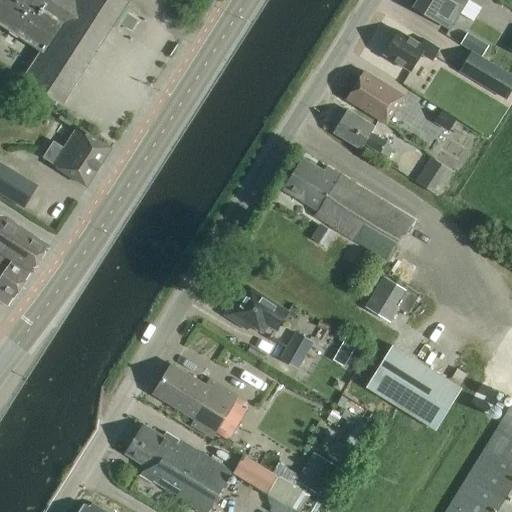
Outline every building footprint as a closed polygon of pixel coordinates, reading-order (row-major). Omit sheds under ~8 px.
[(0,0),(0,25),(42,52),(24,79),(61,103),(114,20),(121,25),(128,14),(121,10),(126,2),(122,0),(0,0)] [(416,0),(412,7),(436,21),(449,28),(466,0),(416,0)] [(457,23),(465,32),(479,20),(470,11),(457,23)] [(421,43),(399,29),(383,54),(411,71),(422,54),(433,61),(441,48),(424,37),(421,43)] [(483,59),(491,47),(468,33),(461,45),(483,59)] [(506,98),(511,87),(511,76),(472,54),(461,73),(506,98)] [(386,125),(396,109),(404,97),(364,72),(346,100),(386,125)] [(380,153),(388,141),(371,132),(375,125),(348,109),(333,133),(361,150),(365,144),(380,153)] [(435,122),(449,131),(456,120),(441,112),(435,122)] [(111,149),(77,127),(64,147),(54,141),(44,158),(54,164),(53,165),(56,167),(56,168),(87,187),(111,149)] [(389,159),(394,150),(386,145),(381,154),(389,159)] [(18,149),(10,166),(22,172),(30,154),(18,149)] [(324,170),(303,157),(283,188),(324,214),(321,219),(389,262),(415,221),(327,166),(324,170)] [(438,194),(453,171),(431,157),(416,180),(438,194)] [(397,199),(416,177),(400,163),(380,184),(397,199)] [(11,171),(0,189),(0,192),(26,209),(39,189),(11,171)] [(294,254),(302,241),(360,273),(370,255),(259,193),(251,208),(284,227),(275,243),(294,254)] [(0,253),(32,273),(49,246),(1,216),(0,215),(0,253)] [(11,263),(0,256),(0,300),(9,306),(13,300),(14,300),(30,275),(11,262),(11,263)] [(408,314),(417,298),(384,278),(366,307),(389,321),(398,307),(408,314)] [(288,311),(250,286),(241,299),(236,296),(224,314),(242,326),(245,321),(263,332),(268,325),(276,330),(288,311)] [(299,370),(314,343),(295,332),(280,359),(299,370)] [(346,341),(340,352),(351,358),(355,351),(356,350),(357,348),(346,341)] [(251,346),(247,354),(261,362),(266,355),(251,346)] [(434,431),(460,389),(392,346),(366,388),(434,431)] [(206,387),(171,366),(154,394),(196,420),(192,425),(212,437),(224,418),(238,427),(250,408),(247,401),(211,379),(206,387)] [(511,511),(511,400),(443,511),(511,511)] [(164,435),(144,423),(125,454),(146,467),(140,476),(198,511),(206,511),(232,472),(167,431),(164,435)] [(321,494),(338,469),(317,455),(319,451),(311,446),(302,460),(310,465),(300,480),(321,494)] [(268,494),(279,476),(244,455),(233,473),(268,494)] [(274,493),(280,503),(295,494),(290,484),(274,493)] [(80,511),(107,511),(93,503),(90,507),(85,504),(80,511)]
